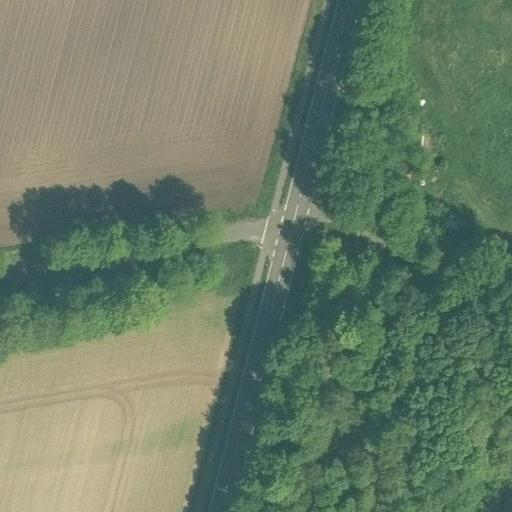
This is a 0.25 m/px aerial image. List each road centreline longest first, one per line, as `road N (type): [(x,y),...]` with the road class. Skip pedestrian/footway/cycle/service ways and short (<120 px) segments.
road 1 (unclassified): [(0,270),(234,230),(287,239)]
road 2 (tertiary): [(214,511),(287,239)]
road 3 (unclassified): [(298,197),(511,314)]
road 4 (tertiary): [(298,197),(344,0)]
